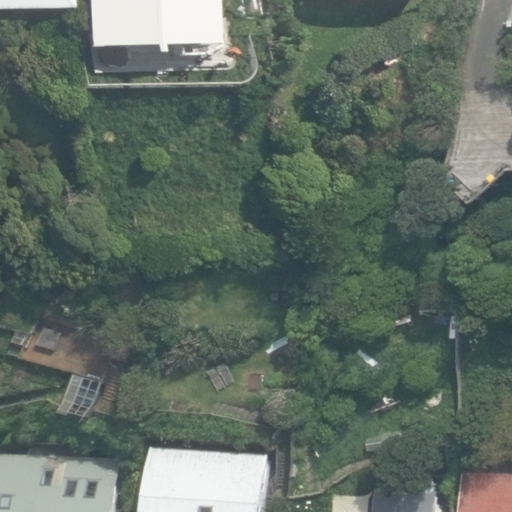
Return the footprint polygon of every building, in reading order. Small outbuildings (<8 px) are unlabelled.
[(123,46),(123,60),(164,59),(164,44),(209,43),(208,0),(78,0),(80,46),(123,46)] [(96,417),(111,374),(84,364),(68,407),(96,417)] [(271,511),(275,455),(156,446),(151,511),(271,511)] [(0,511),(125,511),(128,459),(0,453),(0,511)] [(465,511),(511,511),(511,472),(468,471),(465,511)] [(444,511),(446,491),(440,491),(441,482),(415,480),(415,489),(381,487),(378,511),(444,511)]
